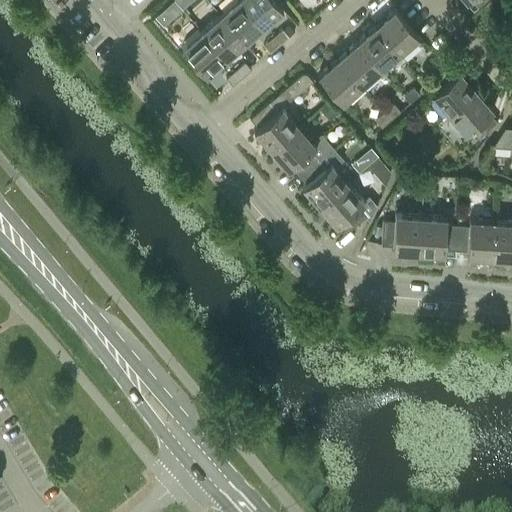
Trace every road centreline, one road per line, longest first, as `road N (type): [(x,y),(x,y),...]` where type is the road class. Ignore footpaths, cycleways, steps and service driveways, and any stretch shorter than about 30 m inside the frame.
road 1 (tertiary): [(511,297),(371,284),(335,269),(308,250),(202,128)]
road 2 (secondary): [(198,456),(0,222)]
road 3 (residential): [(202,128),(348,0)]
road 4 (tertiary): [(202,128),(161,99),(140,51),(94,0)]
